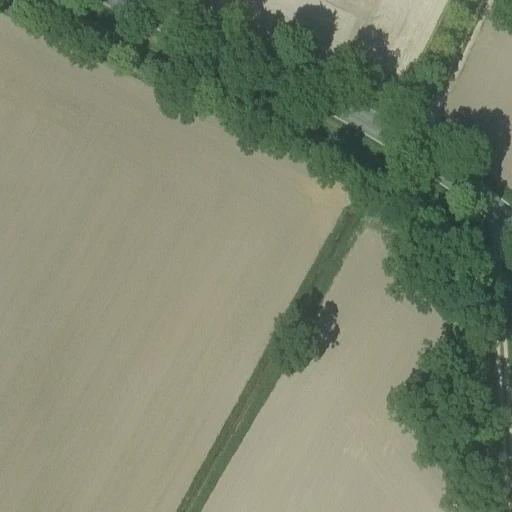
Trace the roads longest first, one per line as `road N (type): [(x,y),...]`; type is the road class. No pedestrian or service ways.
road 1 (tertiary): [(137,0),(362,122),(511,223)]
road 2 (track): [(508,511),(498,277)]
road 3 (track): [(486,0),(410,151)]
